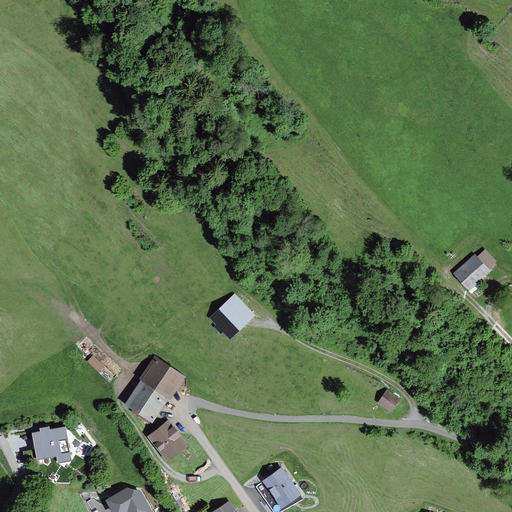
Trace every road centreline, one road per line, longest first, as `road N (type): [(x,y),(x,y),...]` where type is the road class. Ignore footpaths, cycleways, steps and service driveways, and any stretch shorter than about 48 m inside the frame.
road 1 (track): [(183,408),(421,424)]
road 2 (track): [(421,424),(404,391),(281,328),(237,291)]
road 3 (track): [(85,332),(127,366),(118,402),(157,458),(182,478),(220,467)]
road 4 (unclassified): [(254,511),(183,408)]
